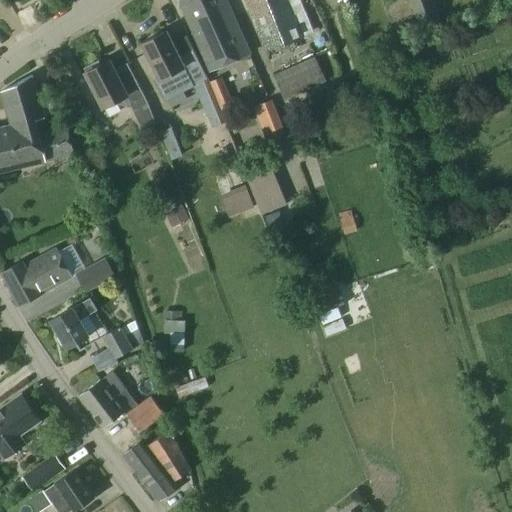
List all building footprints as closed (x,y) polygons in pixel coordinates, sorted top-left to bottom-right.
[(175,0),(188,23),(209,70),(249,52),(225,0),(175,0)] [(245,0),(266,51),(303,36),(294,13),(304,8),(301,0),(245,0)] [(440,18),(432,0),(410,0),(420,26),(440,18)] [(166,30),(140,42),(157,77),(154,79),(164,100),(207,79),(193,49),(179,56),(166,30)] [(325,82),(314,58),(273,75),(284,99),(325,82)] [(99,60),(86,66),(87,69),(84,71),(101,107),(117,100),(119,103),(129,107),(132,106),(133,110),(147,103),(135,78),(121,85),(108,59),(100,63),(99,60)] [(10,124),(0,126),(0,172),(47,160),(39,132),(36,119),(46,116),(33,74),(0,92),(10,124)] [(223,76),(213,80),(225,110),(235,106),(223,76)] [(202,105),(212,126),(226,121),(219,102),(217,98),(202,105)] [(286,133),(272,98),(253,106),(267,141),(286,133)] [(169,144),(179,140),(174,126),(164,130),(169,144)] [(179,147),(168,152),(171,159),(182,155),(179,147)] [(262,211),(286,205),(277,169),(253,175),(262,211)] [(229,215),(254,210),(250,189),(224,194),(229,215)] [(92,205),(78,212),(84,224),(98,218),(92,205)] [(182,205),(166,213),(173,226),(189,218),(182,205)] [(348,233),(360,229),(353,208),(340,213),(348,233)] [(73,276),(57,247),(26,264),(24,261),(2,273),(20,305),(73,276)] [(120,272),(114,253),(106,257),(106,256),(76,272),(86,292),(116,276),(115,275),(120,272)] [(339,287),(313,297),(321,322),(326,334),(333,332),(347,327),(342,315),(339,306),(345,303),(339,287)] [(97,309),(90,297),(50,320),(59,335),(57,339),(61,345),(64,345),(66,348),(87,336),(79,320),(97,309)] [(170,318),(170,343),(189,342),(188,318),(170,318)] [(144,343),(136,320),(122,327),(121,326),(102,336),(108,348),(91,357),(99,371),(118,360),(117,358),(144,343)] [(113,371),(80,395),(104,426),(125,410),(115,397),(127,389),(113,371)] [(205,377),(176,387),(179,397),(208,386),(205,377)] [(151,393),(127,412),(141,430),(165,411),(151,393)] [(0,409),(0,447),(7,457),(27,443),(20,433),(39,419),(21,394),(0,409)] [(191,469),(170,428),(147,446),(142,439),(124,453),(159,501),(177,487),(173,482),(191,469)] [(26,475),(35,488),(66,466),(57,453),(26,475)] [(70,511),(93,497),(74,470),(43,490),(57,511),(70,511)]
